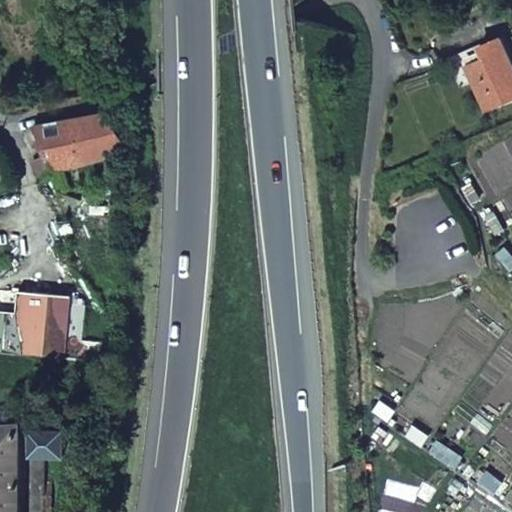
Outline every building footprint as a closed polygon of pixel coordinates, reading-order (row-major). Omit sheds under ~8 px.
[(511,97),(511,67),(500,38),(480,47),(484,58),(468,65),(486,110),(511,97)] [(69,169),(76,167),(75,163),(111,154),(128,150),(105,113),(33,128),(46,156),(51,169),(67,165),(69,169)] [(111,154),(115,162),(132,158),(128,150),(111,154)] [(51,169),(46,156),(33,161),(39,178),(53,175),(51,169)] [(20,311),(0,309),(0,352),(67,358),(85,336),(87,306),(73,305),(74,296),(21,292),(20,311)] [(20,511),(21,424),(0,425),(0,511),(20,511)] [(65,434),(33,433),(32,455),(64,456),(65,434)]
